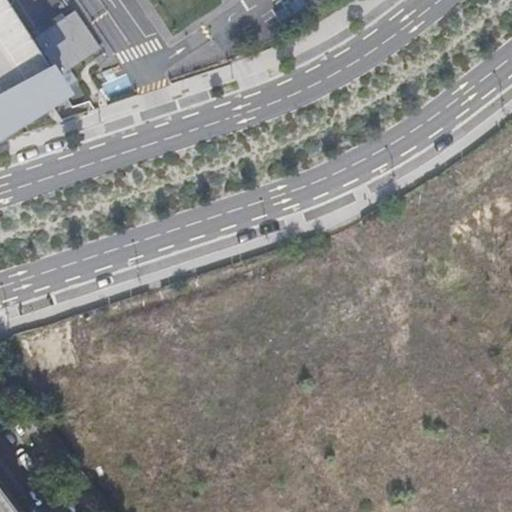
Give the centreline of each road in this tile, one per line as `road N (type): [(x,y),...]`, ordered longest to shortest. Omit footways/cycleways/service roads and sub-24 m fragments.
road 1 (tertiary): [(0,290),(350,167),(511,58)]
road 2 (tertiary): [(440,0),(357,64),(259,108),(0,188)]
